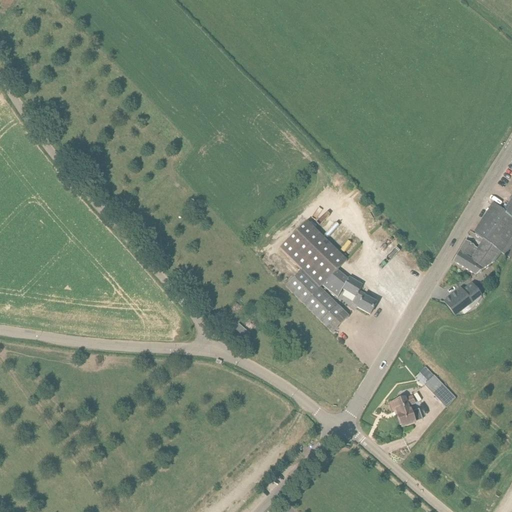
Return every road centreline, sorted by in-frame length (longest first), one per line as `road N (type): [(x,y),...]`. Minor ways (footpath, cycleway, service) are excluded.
road 1 (unclassified): [(202,350),(194,314),(47,147),(0,75)]
road 2 (tertiary): [(340,425),(511,143)]
road 3 (tertiary): [(202,350),(0,330)]
road 4 (tertiary): [(340,425),(238,359),(202,350)]
